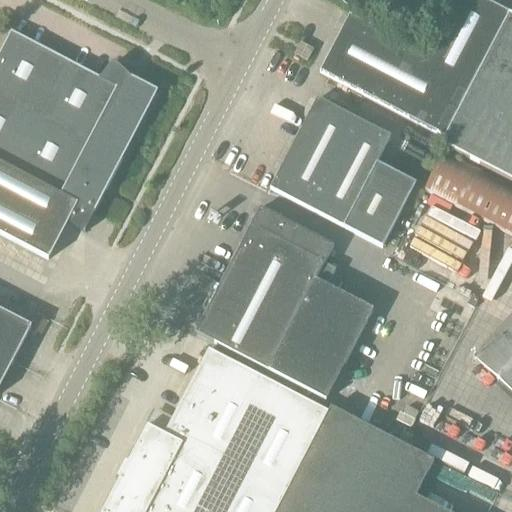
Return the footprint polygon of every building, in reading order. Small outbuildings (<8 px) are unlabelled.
[(319,74),(373,102),(443,138),(440,145),(511,182),(511,16),(480,0),(452,0),(423,56),(349,17),(319,74)] [(0,53),(0,164),(94,214),(104,195),(157,93),(131,80),(114,64),(100,80),(11,33),(0,53)] [(300,43),(294,55),(307,62),(313,50),(300,43)] [(317,100),(270,190),(343,229),(376,165),(390,138),(317,100)] [(511,188),(452,157),(431,196),(511,237),(511,188)] [(84,233),(94,214),(0,164),(0,235),(48,261),(67,224),(84,233)] [(415,185),(376,165),(343,229),(382,249),(415,185)] [(207,311),(195,334),(268,372),(327,403),(374,312),(333,291),(315,282),(324,264),(333,248),(260,210),(251,226),(232,262),(207,311)] [(477,304),(469,300),(469,301),(466,305),(474,309),(477,304)] [(0,387),(31,328),(0,312),(0,387)] [(511,316),(474,360),(511,394),(511,316)] [(276,511),(328,414),(208,351),(173,419),(164,436),(149,428),(147,427),(146,428),(129,460),(129,461),(120,478),(119,480),(102,511),(276,511)] [(442,511),(415,498),(433,462),(402,446),(331,409),(328,414),(276,511),(442,511)]
